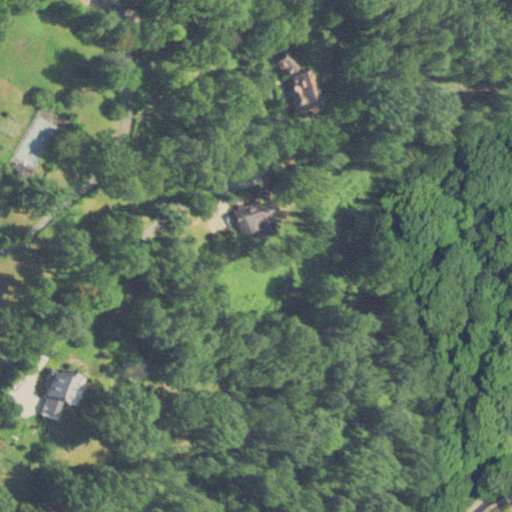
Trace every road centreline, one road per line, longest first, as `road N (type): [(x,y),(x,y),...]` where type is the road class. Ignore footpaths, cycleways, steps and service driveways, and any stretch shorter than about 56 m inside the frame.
road 1 (residential): [(12,396),(103,267),(219,175),(256,177),(287,102),(274,75),(257,80),(277,125)]
road 2 (residential): [(121,0),(186,85),(215,140),(219,175)]
